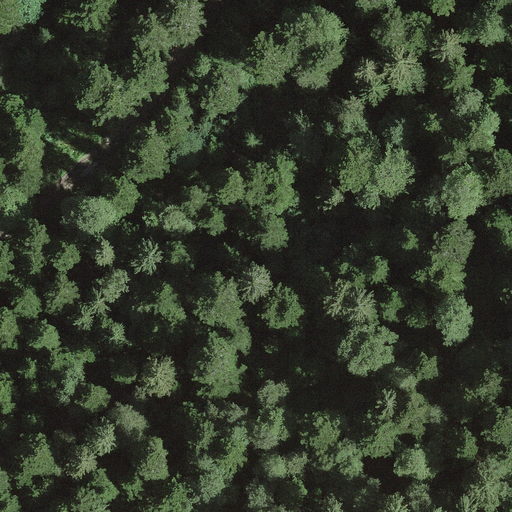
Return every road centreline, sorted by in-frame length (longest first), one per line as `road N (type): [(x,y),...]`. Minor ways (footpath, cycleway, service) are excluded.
road 1 (track): [(218,511),(312,417),(511,256)]
road 2 (track): [(0,225),(112,146),(218,0)]
